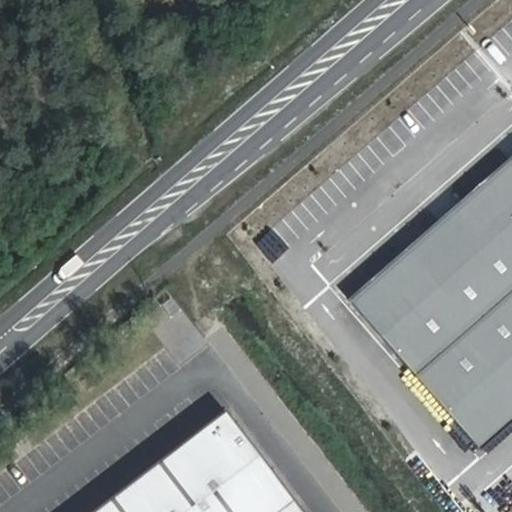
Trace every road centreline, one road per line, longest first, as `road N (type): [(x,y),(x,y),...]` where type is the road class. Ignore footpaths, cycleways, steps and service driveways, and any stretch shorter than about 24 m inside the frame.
road 1 (primary): [(1,362),(419,0)]
road 2 (primary): [(376,0),(0,328)]
road 3 (unknown): [(37,511),(156,416),(192,410),(220,417),(295,511)]
road 4 (track): [(98,0),(148,197)]
